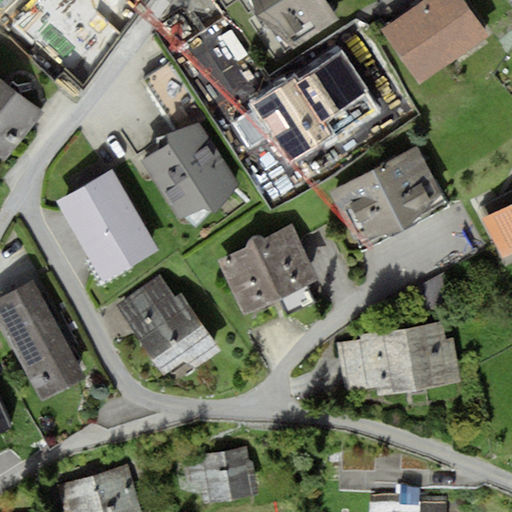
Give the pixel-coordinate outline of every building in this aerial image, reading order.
[(328,0),(255,0),(292,53),(342,20),(328,0)] [(429,0),(385,31),(423,86),(490,40),(462,0),(429,0)] [(0,156),(5,160),(46,115),(0,72),(0,156)] [(257,134),(291,179),(329,150),(296,106),(257,134)] [(201,120),(145,156),(183,215),(239,178),(201,120)] [(419,145),(332,191),(360,245),(448,199),(419,145)] [(114,167),(59,199),(105,278),(160,247),(114,167)] [(511,201),(485,217),(507,256),(511,253),(511,201)] [(294,224),(224,258),(250,308),(319,274),(294,224)] [(124,305),(173,379),(224,346),(176,272),(124,305)] [(430,280),(434,304),(448,302),(443,278),(430,280)] [(36,282),(0,301),(0,318),(44,398),(87,374),(36,282)] [(452,319),(364,334),(365,341),(373,385),(374,396),(463,381),(452,319)] [(206,479),(209,498),(259,490),(252,445),(202,453),(194,455),(185,467),(188,481),(206,479)] [(144,511),(129,463),(60,485),(68,511),(144,511)] [(423,511),(424,500),(372,499),(371,511),(423,511)]
